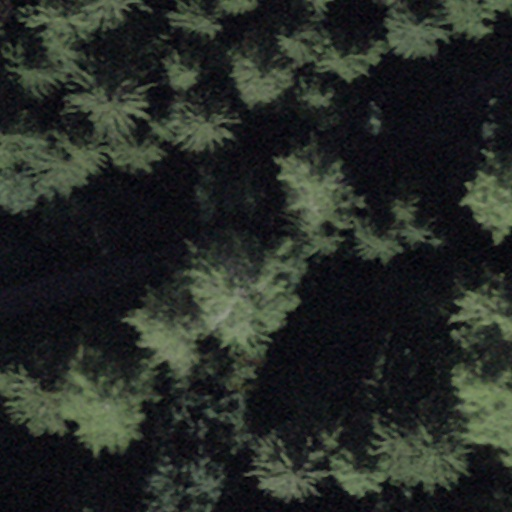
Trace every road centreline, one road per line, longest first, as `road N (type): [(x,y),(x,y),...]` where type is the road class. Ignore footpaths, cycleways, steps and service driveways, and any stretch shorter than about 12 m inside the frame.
road 1 (track): [(511,88),(376,163),(0,304)]
road 2 (track): [(511,10),(448,30),(153,179),(69,201),(0,206)]
